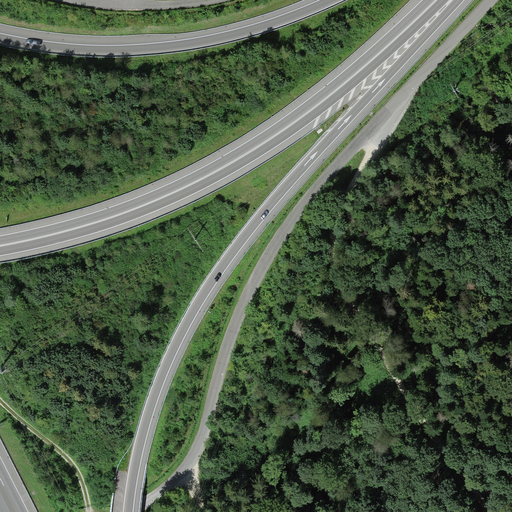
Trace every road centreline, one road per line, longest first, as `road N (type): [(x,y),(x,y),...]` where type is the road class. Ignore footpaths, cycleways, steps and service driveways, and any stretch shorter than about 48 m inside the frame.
road 1 (motorway): [(128,511),(155,392),(212,279),(282,190),(458,0)]
road 2 (motorway): [(0,251),(130,216),(228,170),(324,106),(442,0)]
road 3 (motorway): [(429,0),(319,97),(223,161),(127,206),(0,240)]
road 4 (track): [(489,511),(334,270),(333,228),(395,103)]
road 5 (motorway): [(331,0),(188,44),(85,49),(0,37)]
road 6 (track): [(89,511),(73,465),(0,400)]
road 7 (track): [(82,0),(206,0)]
